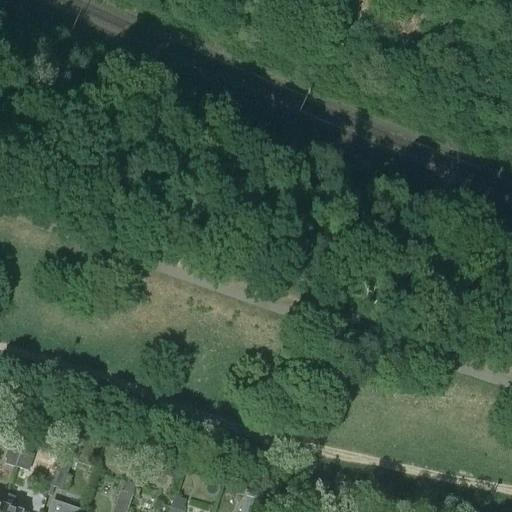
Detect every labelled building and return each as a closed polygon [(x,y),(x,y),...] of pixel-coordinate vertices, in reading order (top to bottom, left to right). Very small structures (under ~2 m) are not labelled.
[(3,462),(6,463),(4,468),(14,471),(14,470),(14,469),(17,461),(5,457),(3,462)] [(167,468),(163,478),(177,483),(181,472),(167,468)] [(55,473),(50,488),(61,491),(66,477),(55,473)] [(114,511),(126,511),(131,498),(120,495),(114,511)] [(4,497),(0,510),(0,511),(13,511),(17,501),(4,497)] [(81,511),(82,511),(52,501),(48,511),(81,511)]
